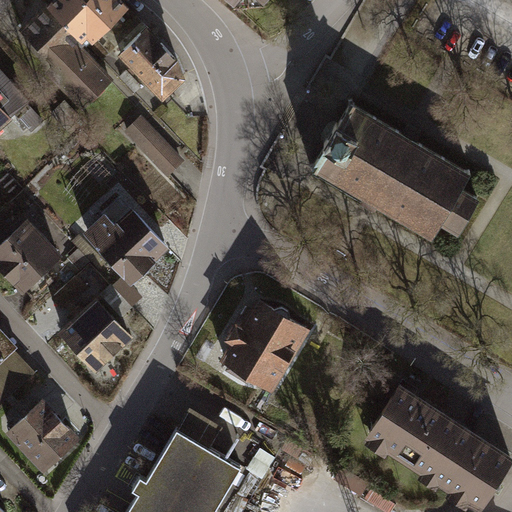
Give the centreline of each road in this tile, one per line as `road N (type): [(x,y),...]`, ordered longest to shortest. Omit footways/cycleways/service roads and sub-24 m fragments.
road 1 (residential): [(218,231),(258,241),(511,396)]
road 2 (residential): [(218,231),(181,331),(72,511)]
road 3 (residential): [(231,81),(234,148),(218,231)]
road 4 (residential): [(231,81),(279,60),(337,0)]
